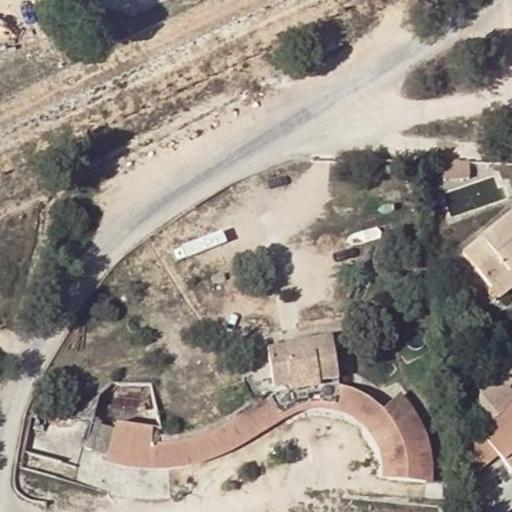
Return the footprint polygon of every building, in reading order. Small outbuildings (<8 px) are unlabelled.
[(511,210),(463,252),(501,298),(511,288),(511,353),(484,377),(478,429),(511,468),(511,398),(504,388),(511,381),(511,210)] [(420,253),(406,255),(407,268),(422,266),(420,253)] [(303,343),(279,347),(294,383),(338,377),(332,334),(303,338),(303,343)] [(294,383),(279,347),(270,349),(276,386),(294,383)] [(302,385),(295,386),(301,402),(305,401),(309,400),(319,400),(325,401),(335,402),(343,405),(351,407),(358,411),(370,397),(364,392),(356,389),(348,387),(334,384),(327,383),(311,383),(302,385)] [(257,404),(248,410),(265,422),(269,419),(274,416),(281,411),(293,405),(301,402),(295,386),(291,387),(288,389),(282,391),(277,394),(272,396),(257,404)] [(372,422),(384,409),(377,402),(370,397),(358,411),(363,414),(372,422)] [(385,444),(417,424),(397,399),(384,409),(372,422),(377,430),(385,444)] [(265,422),(248,410),(242,414),(232,421),(224,425),(214,430),(191,438),(154,443),(211,453),(238,440),(247,435),(256,427),(265,422)] [(99,420),(94,432),(154,443),(153,428),(99,420)] [(421,433),(417,424),(385,444),(387,449),(389,457),(392,466),(393,477),(429,480),(429,466),(428,456),(426,445),(421,433)] [(154,443),(94,432),(89,446),(107,457),(123,461),(150,464),(166,462),(179,461),(192,458),(211,453),(154,443)]
